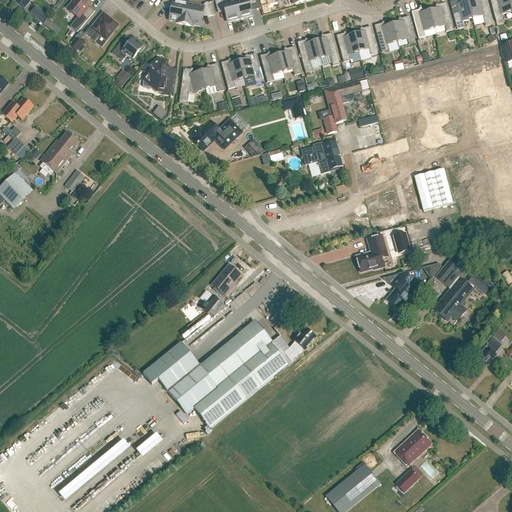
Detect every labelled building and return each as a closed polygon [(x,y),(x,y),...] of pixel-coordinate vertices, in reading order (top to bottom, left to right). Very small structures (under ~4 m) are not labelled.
[(24,9),(32,0),(31,0),(18,0),(16,2),(24,9)] [(92,5),(86,0),(74,0),(67,10),(78,18),(70,28),(77,33),(95,12),(89,7),(92,5)] [(184,26),(188,4),(174,2),(173,0),(164,0),(160,5),(165,10),(167,7),(172,8),(169,22),(176,23),(176,24),(184,26)] [(214,0),(217,11),(224,10),(227,23),(240,20),(235,0),(234,0),(214,0)] [(235,0),(240,20),(252,17),(249,3),(255,1),(254,0),(235,0)] [(267,0),(263,0),(259,1),(261,8),(269,6),(267,0)] [(474,0),(474,1),(468,2),(472,20),(482,17),(484,23),(485,28),(492,26),(485,0),(474,0)] [(511,13),(507,0),(489,0),(496,23),(503,21),(502,16),(511,13)] [(472,20),(468,2),(461,4),(460,1),(450,4),(457,30),(464,28),(463,23),(472,20)] [(188,4),(184,26),(193,27),(194,26),(200,28),(203,14),(207,14),(208,18),(214,16),(211,3),(204,5),(203,7),(188,4)] [(430,12),(434,30),(444,27),(446,33),(453,31),(446,4),(435,7),(436,10),(430,12)] [(434,30),(430,12),(423,14),(422,11),(412,13),(419,40),(426,38),(424,32),(434,30)] [(100,37),(106,42),(119,27),(103,14),(91,29),(90,28),(84,35),(95,43),(100,37)] [(392,26),(397,43),(407,40),(408,46),(416,44),(409,18),(398,20),(399,24),(392,26)] [(46,28),(50,23),(47,20),(42,25),(46,28)] [(397,43),(392,26),(386,27),(385,24),(374,27),(381,53),(389,52),(387,46),(397,43)] [(354,36),(359,53),(369,51),(370,56),(378,54),(370,28),(360,31),(361,34),(354,36)] [(336,37),(343,64),(350,62),(351,64),(361,62),(359,53),(354,36),(348,37),(347,34),(336,37)] [(315,42),(320,60),(330,57),(332,68),(340,66),(331,35),(321,37),(322,41),(315,42)] [(77,52),(83,44),(76,38),(69,46),(77,52)] [(140,54),(145,48),(134,39),(126,48),(120,44),(112,54),(122,63),(127,57),(132,61),(139,53),(140,54)] [(320,60),(315,42),(309,44),(308,41),(297,44),(305,75),(313,73),(310,63),(320,60)] [(506,64),(511,62),(511,43),(501,46),(506,64)] [(278,56),(283,73),(293,71),(294,77),(301,75),(294,48),(284,51),(285,54),(278,56)] [(283,73),(278,56),(271,58),(271,54),(260,57),(267,84),(274,82),(273,76),(283,73)] [(239,63),(244,80),(254,78),(255,84),(262,82),(255,55),(245,58),(245,61),(239,63)] [(151,67),(149,65),(143,73),(147,76),(143,82),(143,88),(152,89),(156,93),(164,94),(164,96),(171,97),(175,70),(169,69),(170,68),(158,58),(151,67)] [(244,80),(239,63),(232,64),(232,61),(221,64),(228,91),(235,89),(234,83),(244,80)] [(206,68),(207,71),(201,73),(206,90),(215,88),(217,94),(224,92),(217,65),(206,68)] [(339,76),(342,84),(366,76),(363,69),(339,76)] [(206,90),(201,73),(194,75),(193,71),(183,70),(179,104),(188,105),(189,95),(206,90)] [(126,71),(116,82),(123,88),(133,76),(126,71)] [(0,95),(8,85),(0,78),(0,95)] [(362,92),(360,87),(359,83),(325,92),(332,118),(324,120),(328,135),(337,132),(335,125),(346,122),(341,105),(348,103),(346,96),(362,92)] [(259,107),(257,100),(256,98),(250,100),(252,108),(259,107)] [(298,98),(287,101),(290,109),(301,106),(298,98)] [(33,108),(23,100),(17,108),(12,104),(2,116),(12,123),(17,117),(22,121),(33,108)] [(378,124),(376,117),(360,122),(362,129),(378,124)] [(198,129),(190,136),(193,139),(192,140),(203,152),(215,141),(217,143),(225,151),(231,145),(243,134),(230,120),(219,131),(211,123),(201,132),(198,129)] [(6,127),(2,132),(14,142),(17,139),(22,134),(15,128),(12,132),(6,127)] [(316,141),(328,137),(325,128),(313,131),(316,141)] [(57,142),(54,147),(60,152),(59,153),(61,155),(60,157),(66,162),(72,156),(71,155),(75,149),(74,148),(78,144),(67,134),(59,144),(57,142)] [(254,140),(248,145),(257,157),(265,154),(254,140)] [(321,175),(330,172),(329,171),(343,167),(336,142),(320,147),(319,144),(313,146),(313,149),(301,152),(305,166),(308,165),(312,178),(321,175)] [(54,146),(41,162),(57,175),(67,162),(66,162),(60,157),(61,155),(59,153),(60,152),(54,147),(54,146)] [(64,187),(73,194),(86,178),(77,171),(64,187)] [(453,205),(444,171),(415,179),(424,213),(453,205)] [(12,208),(31,189),(15,174),(0,189),(0,203),(4,199),(12,208)] [(410,252),(405,234),(394,237),(399,255),(410,252)] [(375,271),(384,268),(382,259),(388,258),(382,237),(367,242),(371,254),(356,258),(361,273),(372,270),(373,269),(375,271)] [(466,286),(457,279),(458,278),(452,273),(461,262),(454,257),(436,279),(451,291),(434,311),(447,322),(452,316),(458,321),(466,312),(460,307),(466,299),(463,297),(473,285),(485,295),(493,286),(477,273),(466,286)] [(226,297),(232,290),(231,290),(242,277),(229,266),(212,286),(226,297)] [(384,280),(396,290),(387,301),(399,311),(414,293),(407,286),(412,280),(404,274),(384,280)] [(208,315),(209,313),(214,317),(226,307),(212,296),(205,305),(202,303),(199,308),(208,315)] [(180,333),(186,340),(198,330),(210,321),(208,319),(205,316),(201,320),(194,326),(193,327),(190,324),(180,333)] [(272,344),(258,327),(255,330),(251,325),(239,336),(246,345),(207,377),(219,390),(195,409),(212,429),(288,367),(289,368),(293,364),(284,354),(275,342),(272,344)] [(290,349),(284,354),(293,364),(299,356),(304,351),(305,351),(316,339),(306,330),(295,343),(290,349)] [(480,358),(475,364),(482,370),(486,365),(488,367),(496,356),(495,355),(502,346),(491,337),(485,343),(488,345),(478,356),(480,358)] [(149,370),(143,375),(152,386),(158,382),(187,417),(195,409),(219,390),(207,377),(181,344),(149,370)] [(202,431),(189,434),(190,440),(203,437),(202,431)] [(407,467),(431,445),(418,432),(394,454),(407,467)] [(161,434),(141,450),(148,458),(168,442),(161,434)] [(69,500),(136,450),(129,440),(89,471),(86,466),(79,471),(84,477),(63,493),(69,500)] [(337,511),(346,511),(381,484),(366,465),(326,498),(337,511)] [(419,480),(411,471),(396,485),(404,493),(419,480)]
